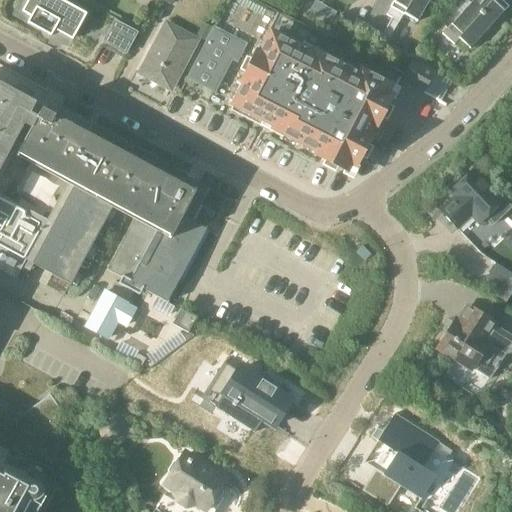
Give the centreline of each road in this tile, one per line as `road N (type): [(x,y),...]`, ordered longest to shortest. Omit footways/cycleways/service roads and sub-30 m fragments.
road 1 (residential): [(0,41),(309,206),(344,206),(363,195)]
road 2 (residential): [(285,511),(399,317),(402,256),(363,195)]
road 3 (residential): [(363,195),(450,126),(511,61)]
